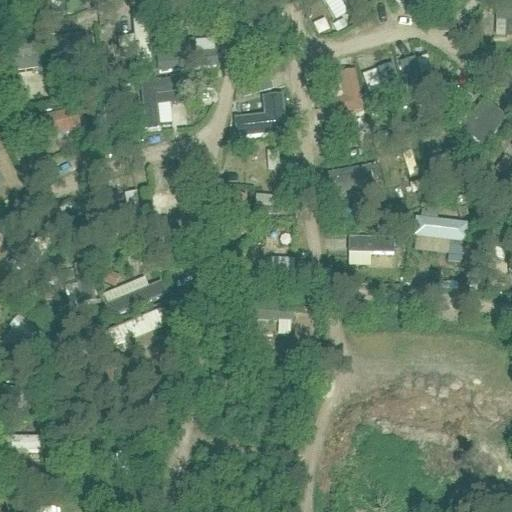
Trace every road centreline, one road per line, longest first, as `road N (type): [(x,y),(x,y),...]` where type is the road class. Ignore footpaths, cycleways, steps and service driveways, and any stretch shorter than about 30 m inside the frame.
road 1 (unknown): [(0,27),(218,0)]
road 2 (unknown): [(316,477),(341,400),(333,288)]
road 3 (track): [(511,437),(466,463),(416,511)]
